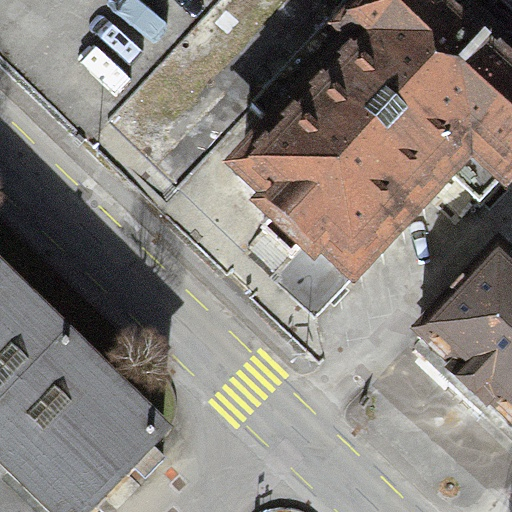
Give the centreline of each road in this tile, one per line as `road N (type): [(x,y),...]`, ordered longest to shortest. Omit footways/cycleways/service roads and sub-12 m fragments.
road 1 (primary): [(0,151),(293,428)]
road 2 (residential): [(293,428),(511,205)]
road 3 (primary): [(293,428),(380,511)]
